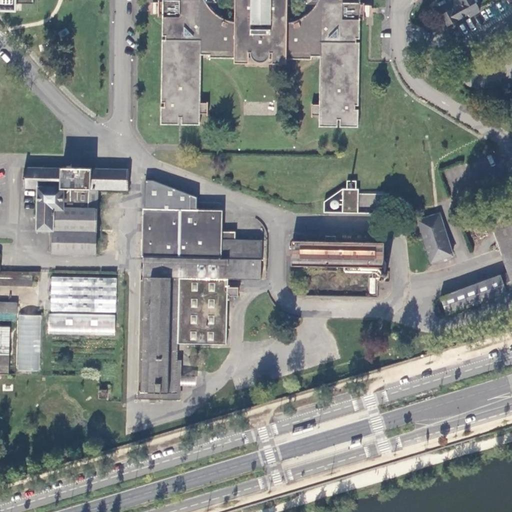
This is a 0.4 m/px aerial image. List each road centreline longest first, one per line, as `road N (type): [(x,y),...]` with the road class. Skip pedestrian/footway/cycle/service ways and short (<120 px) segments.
road 1 (primary): [(511,357),(0,510)]
road 2 (primary): [(165,511),(511,405)]
